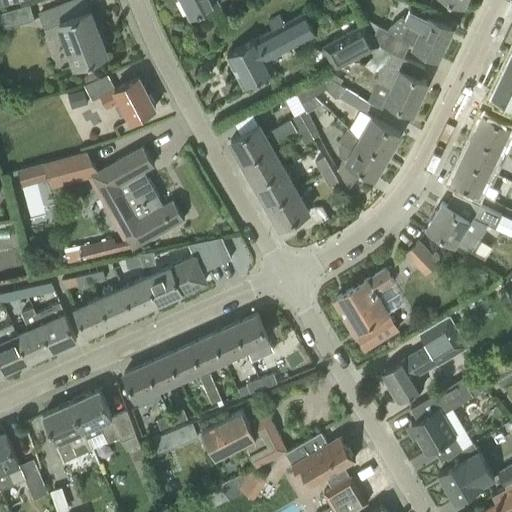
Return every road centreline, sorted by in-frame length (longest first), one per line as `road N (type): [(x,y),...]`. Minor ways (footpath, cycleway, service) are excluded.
road 1 (residential): [(287,287),(342,253),(387,209),(426,151),(499,0)]
road 2 (residential): [(129,0),(287,287)]
road 3 (residential): [(0,401),(236,296),(287,287)]
road 4 (residential): [(287,287),(419,511)]
